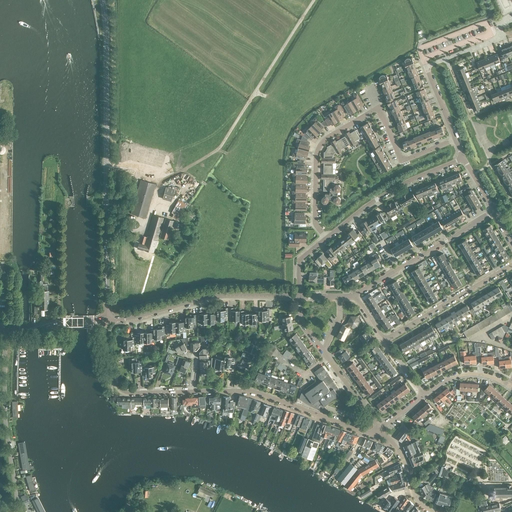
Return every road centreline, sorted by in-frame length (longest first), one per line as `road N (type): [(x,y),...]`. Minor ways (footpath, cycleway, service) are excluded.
road 1 (residential): [(378,429),(245,390),(122,390),(106,357),(103,320)]
road 2 (tertiary): [(103,320),(102,0)]
road 3 (residential): [(326,238),(315,223),(315,158),(323,140),(377,107),(402,158),(455,139)]
road 4 (residential): [(103,320),(210,295),(299,295)]
road 5 (unclassified): [(15,511),(5,330)]
road 6 (residential): [(353,294),(493,211)]
road 7 (residential): [(326,238),(406,181),(463,158)]
road 8 (track): [(313,0),(255,91),(301,110)]
road 9 (track): [(218,149),(161,181),(137,233),(106,233)]
road 10 (residential): [(383,341),(511,265)]
